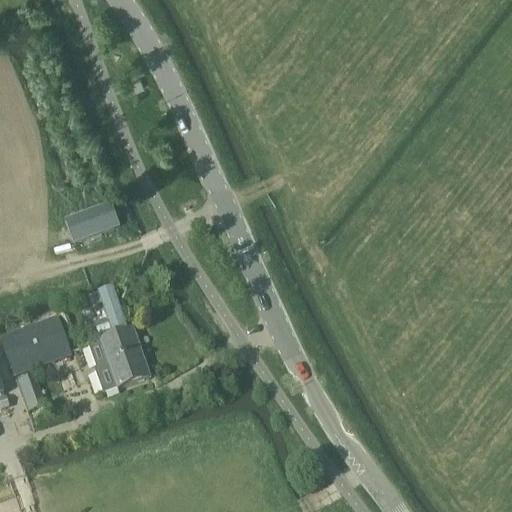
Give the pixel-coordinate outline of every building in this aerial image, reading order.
[(72,247),(118,230),(109,207),(64,224),(72,247)] [(13,381),(70,359),(56,322),(0,343),(0,345),(0,346),(13,381)] [(106,323),(94,327),(97,337),(109,333),(106,323)] [(99,347),(87,351),(95,373),(93,374),(101,399),(116,394),(148,382),(131,333),(98,345),(99,347)] [(33,377),(16,383),(20,395),(37,388),(33,377)]
